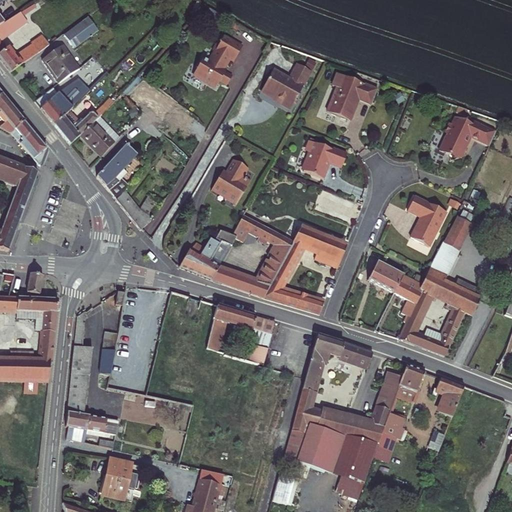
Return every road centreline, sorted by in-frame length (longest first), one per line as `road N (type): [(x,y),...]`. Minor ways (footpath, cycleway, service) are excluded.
road 1 (secondary): [(47,511),(68,305),(91,268)]
road 2 (tertiary): [(91,268),(186,286),(326,328)]
road 3 (secondary): [(91,268),(105,246),(100,210),(0,76)]
road 4 (tertiary): [(326,328),(511,395)]
road 5 (residential): [(387,173),(326,328)]
